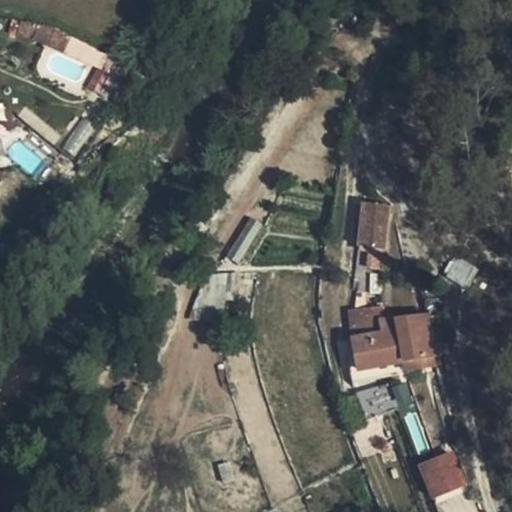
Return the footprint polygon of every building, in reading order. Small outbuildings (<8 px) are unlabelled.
[(18,27),(20,19),(13,16),(10,25),(18,27)] [(18,27),(37,33),(42,20),(22,16),(20,19),(18,27)] [(68,44),(74,34),(42,20),(37,33),(68,44)] [(128,74),(101,66),(99,65),(89,98),(102,102),(105,93),(112,95),(121,97),(128,74)] [(105,93),(102,102),(109,104),(112,95),(105,93)] [(7,129),(16,125),(14,115),(7,111),(0,113),(7,129)] [(393,249),(395,204),(372,205),(370,248),(393,249)] [(0,254),(3,257),(10,245),(0,239),(0,254)] [(472,287),(484,268),(466,258),(455,276),(472,287)] [(250,292),(252,264),(219,263),(212,287),(213,311),(234,312),(237,291),(250,292)] [(358,315),(364,313),(360,294),(352,296),(358,315)] [(440,367),(431,315),(383,326),(379,310),(364,313),(358,315),(350,316),(354,343),(350,344),(360,386),(403,377),(403,365),(415,362),(416,373),(440,367)] [(383,390),(383,404),(398,402),(397,387),(383,390)] [(370,393),(370,407),(383,404),(383,390),(370,393)] [(383,404),(370,407),(374,422),(386,420),(383,404)] [(470,485),(454,454),(423,469),(439,500),(470,485)]
